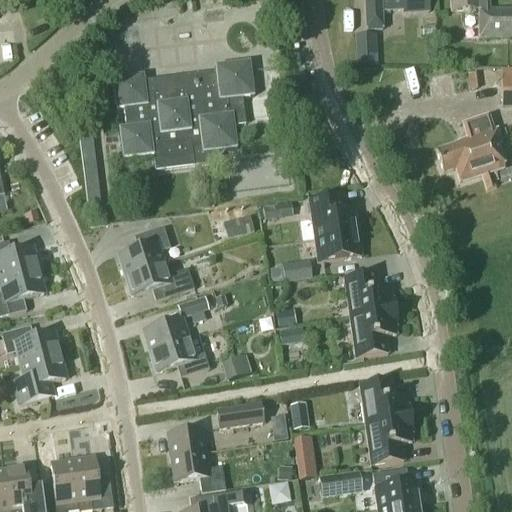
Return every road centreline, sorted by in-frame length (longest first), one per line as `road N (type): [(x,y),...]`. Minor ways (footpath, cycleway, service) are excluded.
road 1 (residential): [(464,511),(426,281),(384,185),(327,91),(311,0)]
road 2 (residential): [(120,414),(78,261),(0,97)]
road 3 (residential): [(0,89),(110,0)]
road 4 (residential): [(0,435),(120,414)]
